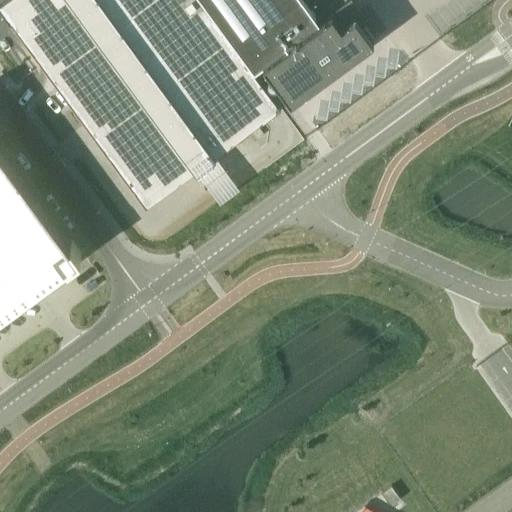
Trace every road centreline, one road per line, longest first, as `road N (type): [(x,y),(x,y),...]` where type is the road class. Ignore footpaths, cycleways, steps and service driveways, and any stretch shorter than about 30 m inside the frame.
road 1 (tertiary): [(302,189),(511,36)]
road 2 (unclassified): [(148,302),(0,101)]
road 3 (unclassified): [(302,189),(365,236),(511,289)]
road 4 (tertiary): [(148,302),(302,189)]
road 5 (tertiary): [(0,410),(148,302)]
